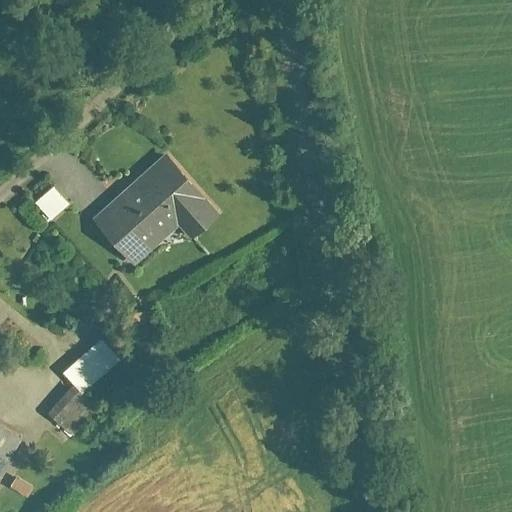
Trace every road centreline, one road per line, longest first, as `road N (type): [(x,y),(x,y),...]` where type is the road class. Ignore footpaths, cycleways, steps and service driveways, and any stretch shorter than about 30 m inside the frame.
road 1 (unclassified): [(372,511),(315,241),(278,0)]
road 2 (unclassified): [(0,166),(177,0)]
